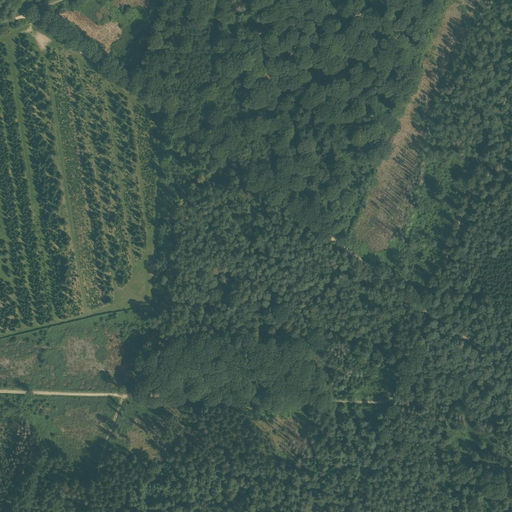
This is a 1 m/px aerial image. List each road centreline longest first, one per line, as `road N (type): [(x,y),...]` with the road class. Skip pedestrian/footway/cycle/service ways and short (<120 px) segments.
road 1 (track): [(428,311),(129,86)]
road 2 (track): [(392,403),(122,395)]
road 3 (unknown): [(121,401),(390,408)]
road 4 (track): [(428,311),(511,75)]
road 5 (track): [(129,86),(28,14)]
road 6 (track): [(122,395),(82,511)]
road 7 (track): [(122,395),(0,391)]
road 8 (unknown): [(511,405),(392,403)]
